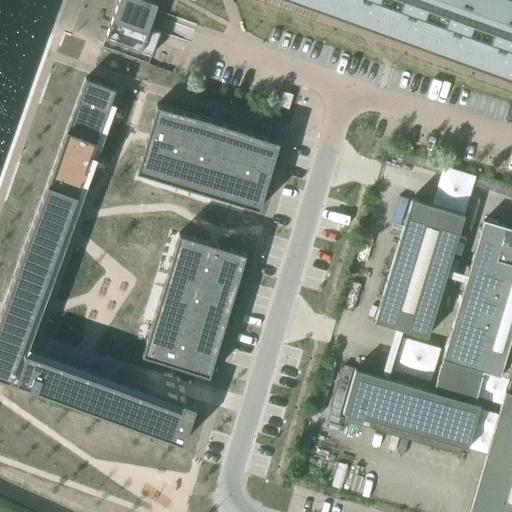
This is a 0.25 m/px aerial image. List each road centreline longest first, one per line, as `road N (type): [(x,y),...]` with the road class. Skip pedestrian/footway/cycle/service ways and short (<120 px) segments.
road 1 (residential): [(348,87),(234,473),(236,511)]
road 2 (residential): [(348,87),(511,141)]
road 3 (residential): [(348,87),(193,33)]
